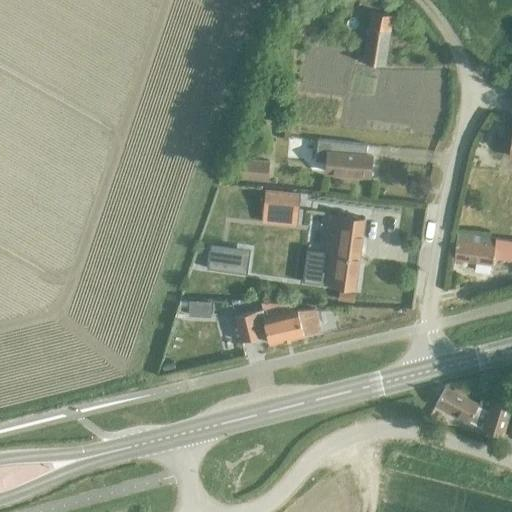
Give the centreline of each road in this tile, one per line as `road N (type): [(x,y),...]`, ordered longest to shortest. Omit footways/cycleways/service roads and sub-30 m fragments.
road 1 (residential): [(435,370),(426,310),(448,172),(472,101),(464,62)]
road 2 (unclassified): [(511,461),(399,429),(363,431),(317,455),(253,511)]
road 3 (secondary): [(176,436),(435,370)]
road 4 (secondary): [(0,500),(144,444)]
road 5 (secondary): [(144,444),(0,461)]
